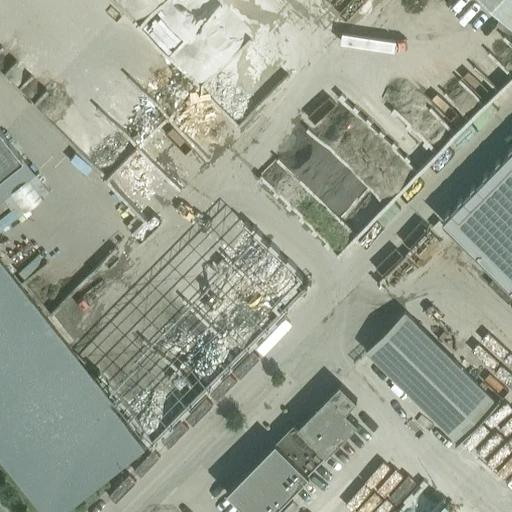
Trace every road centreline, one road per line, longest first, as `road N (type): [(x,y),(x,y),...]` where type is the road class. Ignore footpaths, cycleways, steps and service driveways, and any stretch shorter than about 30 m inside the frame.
road 1 (unclassified): [(114,511),(511,109)]
road 2 (unknown): [(304,319),(490,511)]
